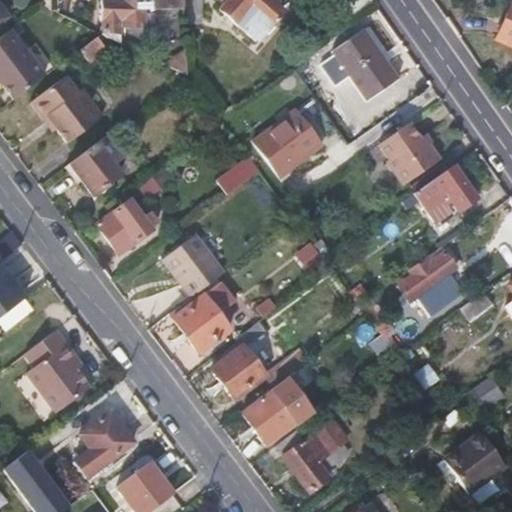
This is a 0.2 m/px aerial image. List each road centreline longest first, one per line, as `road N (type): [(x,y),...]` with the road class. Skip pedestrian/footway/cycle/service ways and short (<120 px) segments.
road 1 (residential): [(0,176),(253,511)]
road 2 (residential): [(403,0),(511,154)]
